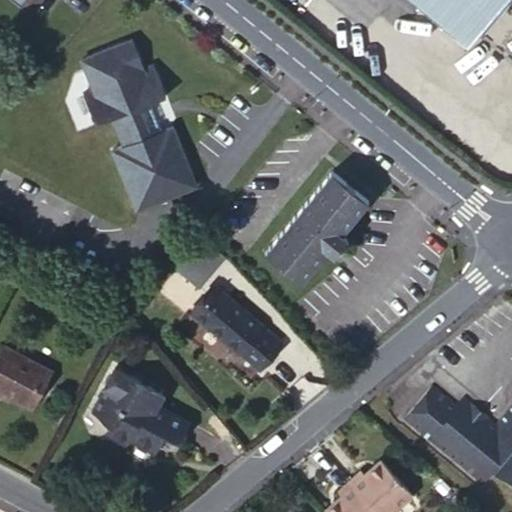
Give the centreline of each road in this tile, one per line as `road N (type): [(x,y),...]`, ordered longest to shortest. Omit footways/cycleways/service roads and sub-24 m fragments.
road 1 (residential): [(508,257),(198,511)]
road 2 (residential): [(504,231),(223,0)]
